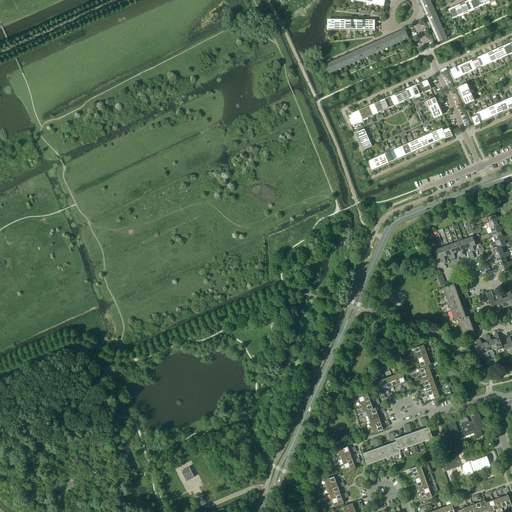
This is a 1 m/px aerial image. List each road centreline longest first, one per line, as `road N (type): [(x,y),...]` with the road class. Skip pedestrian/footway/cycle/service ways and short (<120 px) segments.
road 1 (tertiary): [(262,511),(344,326)]
road 2 (tertiary): [(364,282),(395,221),(487,184)]
